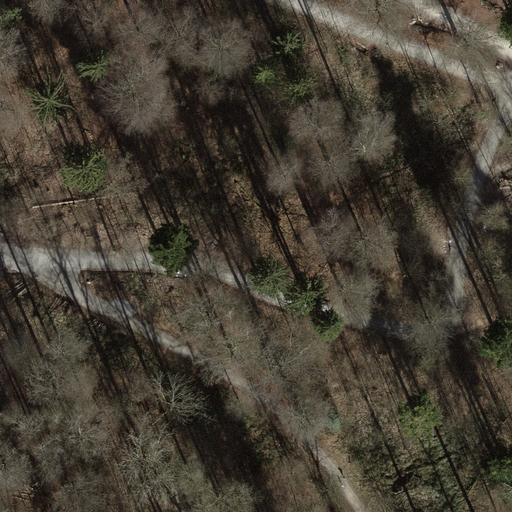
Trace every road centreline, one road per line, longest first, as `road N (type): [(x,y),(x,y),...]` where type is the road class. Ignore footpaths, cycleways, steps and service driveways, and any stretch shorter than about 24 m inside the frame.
road 1 (track): [(511,102),(474,180),(455,282),(438,324),(407,333),(210,270),(13,252)]
road 2 (track): [(511,81),(296,0)]
